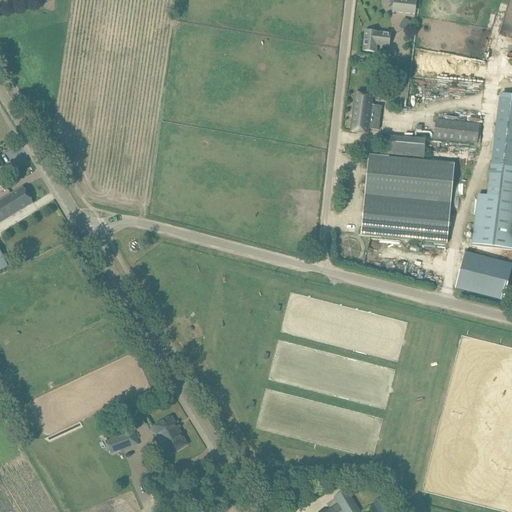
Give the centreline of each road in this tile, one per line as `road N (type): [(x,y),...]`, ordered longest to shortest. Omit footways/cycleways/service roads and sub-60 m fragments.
road 1 (tertiary): [(259,511),(86,229)]
road 2 (unclassified): [(317,268),(348,0)]
road 3 (unclassified): [(317,268),(127,219),(86,229)]
road 4 (unclassified): [(511,319),(317,268)]
road 5 (tertiary): [(86,229),(0,89)]
